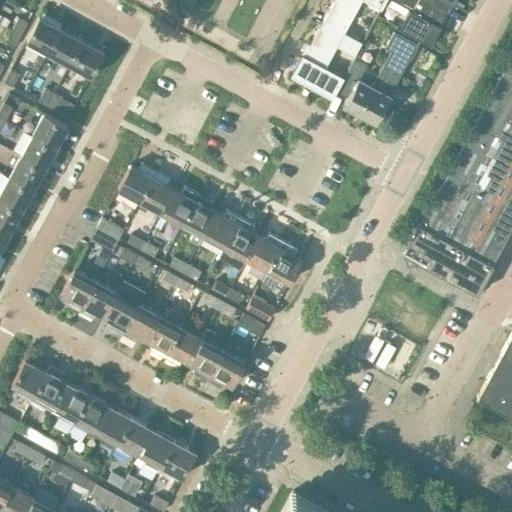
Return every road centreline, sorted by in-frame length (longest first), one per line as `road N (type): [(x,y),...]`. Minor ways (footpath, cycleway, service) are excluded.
road 1 (residential): [(9,306),(54,222),(75,202),(110,116),(154,39)]
road 2 (residential): [(260,440),(406,175)]
road 3 (residential): [(511,494),(411,438),(499,282)]
road 4 (residential): [(260,440),(9,306)]
road 5 (residential): [(406,175),(497,0)]
road 6 (residential): [(406,175),(251,89)]
